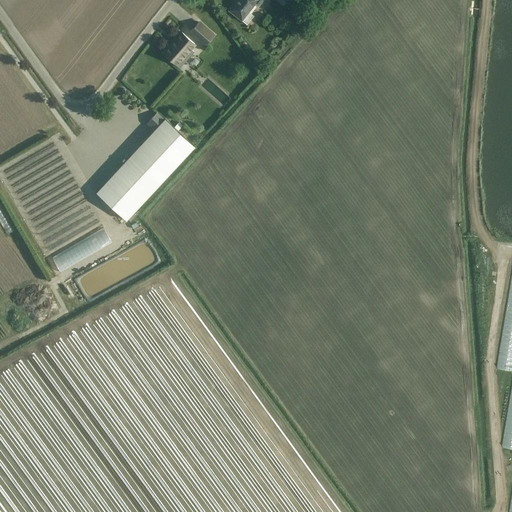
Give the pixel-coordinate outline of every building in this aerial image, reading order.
[(237,0),(229,10),(242,21),(255,4),(259,6),(263,0),(237,0)] [(199,22),(199,23),(190,32),(204,45),(214,35),(199,22)] [(191,49),(195,44),(181,32),(175,39),(176,40),(164,53),(177,65),(183,57),(187,60),(194,52),(191,49)] [(126,220),(195,146),(165,119),(164,120),(157,113),(149,122),(156,128),(97,192),(126,220)] [(30,175),(15,166),(10,175),(22,183),(19,187),(25,191),(29,186),(25,183),(30,175)] [(34,207),(66,273),(119,246),(88,185),(70,194),(77,207),(69,211),(72,217),(76,215),(79,219),(61,228),(56,218),(51,220),(42,203),(34,207)] [(145,242),(152,240),(149,229),(142,231),(145,242)] [(511,511),(511,443),(500,511),(511,511)]
